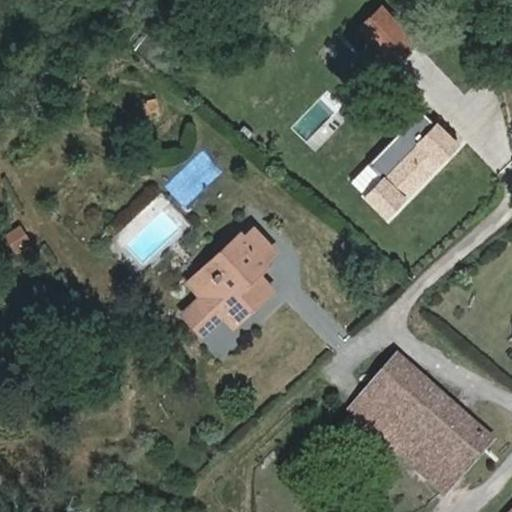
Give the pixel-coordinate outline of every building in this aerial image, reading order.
[(406,52),(416,42),(381,7),(371,18),(406,52)] [(438,167),(436,165),(458,143),(439,122),(431,130),(414,114),(400,128),(416,145),(386,174),(387,175),(364,197),(384,218),(407,195),(408,196),(438,167)] [(272,250),(254,229),(244,239),(262,260),(272,250)] [(232,327),(263,298),(249,282),(258,273),(267,264),(262,260),(244,239),(239,234),(219,252),(229,263),(199,291),(201,292),(204,296),(184,316),(202,334),(222,315),(232,327)] [(219,252),(190,280),(199,291),(229,263),(219,252)] [(263,298),(272,289),(258,273),(249,282),(263,298)] [(181,312),(184,316),(204,296),(201,292),(181,312)] [(397,358),(351,410),(417,468),(462,415),(397,358)] [(417,468),(444,492),(490,440),(462,415),(417,468)]
